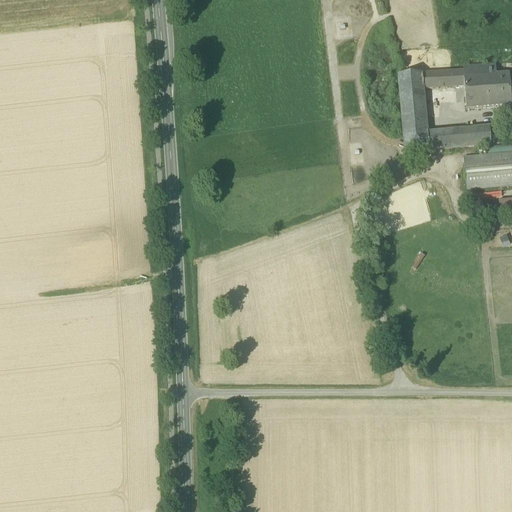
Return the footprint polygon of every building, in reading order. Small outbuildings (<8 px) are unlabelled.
[(498,64),(490,65),(494,108),(511,106),(511,73),(499,75),(498,64)] [(470,110),(494,108),(490,65),(466,68),(466,71),(468,87),(470,110)] [(466,71),(440,73),(442,90),(468,87),(466,71)] [(440,73),(425,75),(427,91),(442,90),(440,73)] [(409,155),(437,152),(435,134),(431,134),(427,91),(425,75),(401,77),(409,155)] [(492,128),(463,131),(465,150),(494,147),(492,128)] [(448,151),(465,150),(463,131),(446,133),(448,151)] [(437,152),(448,151),(446,133),(435,134),(437,152)] [(487,148),(488,157),(511,154),(511,150),(511,146),(487,148)] [(464,159),(467,192),(511,187),(511,154),(488,157),(464,159)] [(511,200),(499,202),(500,218),(511,217),(511,200)] [(125,243),(98,246),(99,256),(126,253),(125,243)] [(420,255),(412,269),(417,271),(425,258),(420,255)] [(99,285),(128,281),(127,272),(98,276),(99,285)]
